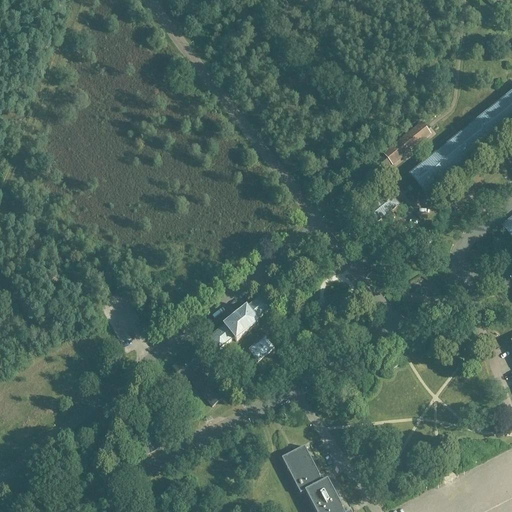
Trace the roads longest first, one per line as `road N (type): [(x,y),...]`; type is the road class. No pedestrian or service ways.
road 1 (unclassified): [(401,332),(148,0)]
road 2 (unclassified): [(66,511),(401,332)]
road 3 (unknown): [(358,275),(511,136)]
road 4 (unclassified): [(401,332),(511,273)]
